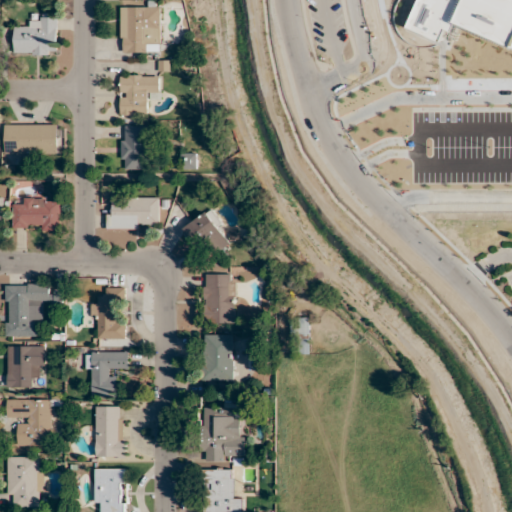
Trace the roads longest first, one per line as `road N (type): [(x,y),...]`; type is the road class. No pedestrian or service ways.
road 1 (residential): [(511,340),(332,141),(289,0)]
road 2 (residential): [(85,263),(84,0)]
road 3 (residential): [(167,329),(166,283),(152,263),(0,263)]
road 4 (residential): [(167,511),(167,329)]
